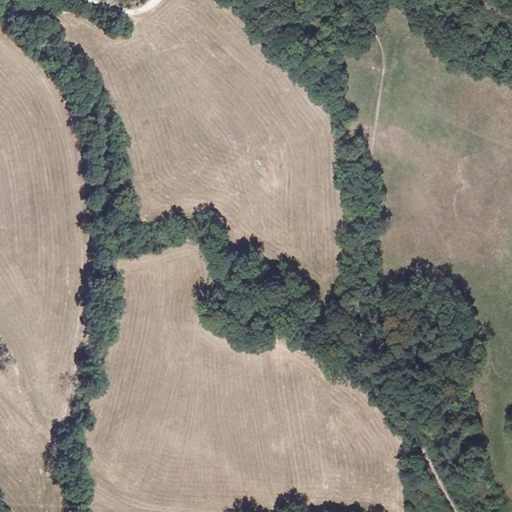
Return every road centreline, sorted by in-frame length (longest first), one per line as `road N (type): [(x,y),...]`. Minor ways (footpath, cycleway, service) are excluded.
road 1 (track): [(51,448),(83,271),(81,189),(47,81),(0,33)]
road 2 (track): [(229,511),(146,507),(117,497),(51,448)]
